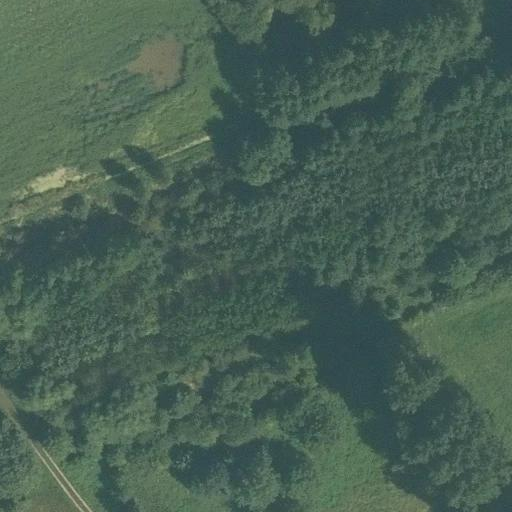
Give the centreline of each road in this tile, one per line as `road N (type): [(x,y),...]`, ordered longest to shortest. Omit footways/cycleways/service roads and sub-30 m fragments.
road 1 (track): [(511,457),(405,327),(511,282)]
road 2 (track): [(0,397),(88,511)]
